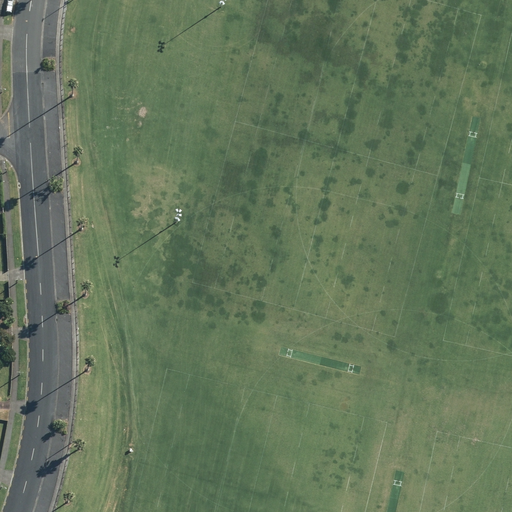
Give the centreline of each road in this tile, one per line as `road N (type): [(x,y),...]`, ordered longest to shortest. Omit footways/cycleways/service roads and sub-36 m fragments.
road 1 (residential): [(30,135),(44,374),(16,511)]
road 2 (residential): [(30,0),(30,135)]
